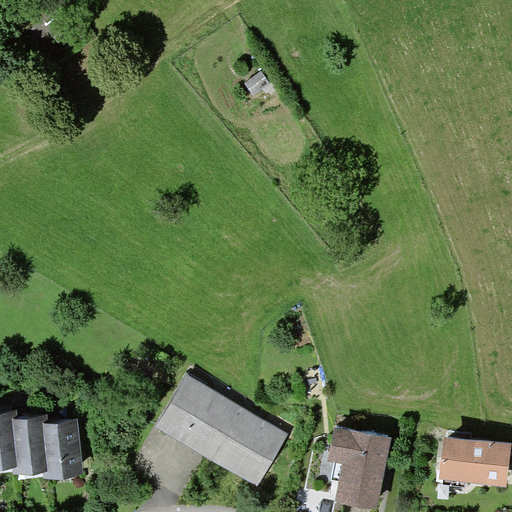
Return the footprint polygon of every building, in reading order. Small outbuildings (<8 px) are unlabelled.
[(62,14),(44,26),(58,44),(75,32),(62,14)] [(260,70),(243,83),(254,98),(255,97),(271,85),(260,70)] [(185,374),(156,421),(257,482),(285,435),(185,374)] [(0,457),(16,456),(17,460),(23,459),(45,457),(46,466),(54,465),(75,463),(70,418),(41,421),(40,415),(12,418),(11,412),(0,413),(0,457)] [(392,437),(335,426),(329,459),(344,462),(336,500),(378,508),(392,437)] [(511,444),(444,435),(439,478),(506,486),(511,444)]
